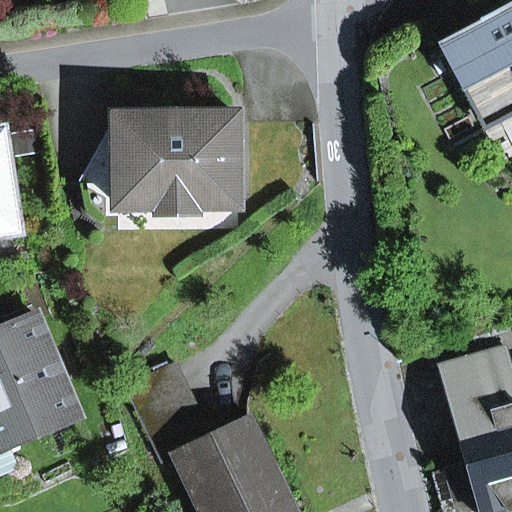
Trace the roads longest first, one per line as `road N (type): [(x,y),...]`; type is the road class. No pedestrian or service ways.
road 1 (residential): [(404,511),(350,240),(339,11)]
road 2 (residential): [(339,11),(0,73)]
